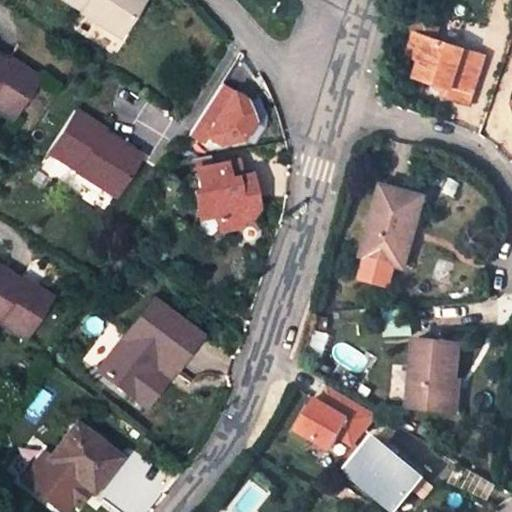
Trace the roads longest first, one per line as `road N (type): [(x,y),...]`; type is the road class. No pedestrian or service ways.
road 1 (residential): [(165,511),(219,442),(284,266),(331,106)]
road 2 (residential): [(511,197),(491,158),(331,106)]
road 3 (residential): [(222,0),(283,75),(331,106)]
